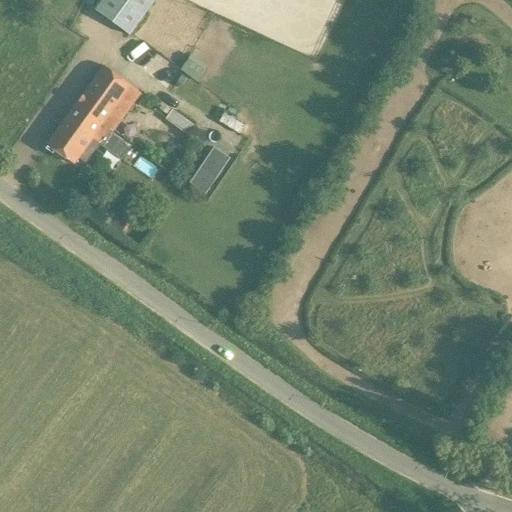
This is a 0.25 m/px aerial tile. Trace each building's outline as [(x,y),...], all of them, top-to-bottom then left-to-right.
[(101,0),(94,10),(103,17),(129,36),(154,0),(101,0)] [(189,58),(186,63),(181,70),(197,81),(202,73),(205,69),(189,58)] [(75,106),(112,132),(140,93),(104,67),(75,106)] [(112,132),(75,106),(47,145),(73,164),(91,139),(101,146),(112,132)] [(170,123),(177,114),(172,110),(165,120),(170,123)] [(218,122),(239,134),(243,126),(223,114),(218,122)] [(213,148),(189,184),(205,195),(230,159),(213,148)]
